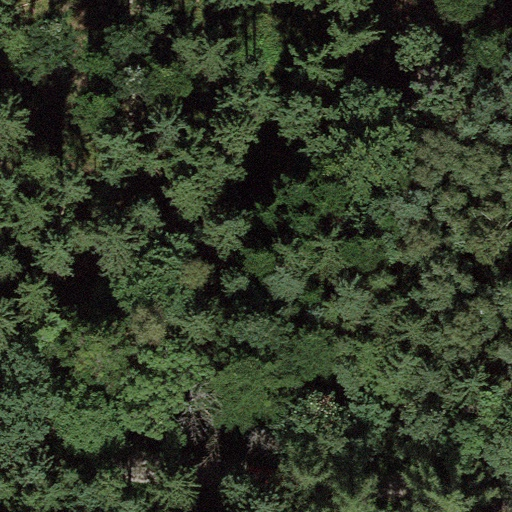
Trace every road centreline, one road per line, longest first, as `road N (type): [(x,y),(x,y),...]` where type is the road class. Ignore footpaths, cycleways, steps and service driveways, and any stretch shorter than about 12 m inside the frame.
road 1 (track): [(511,29),(0,380)]
road 2 (track): [(511,501),(0,452)]
